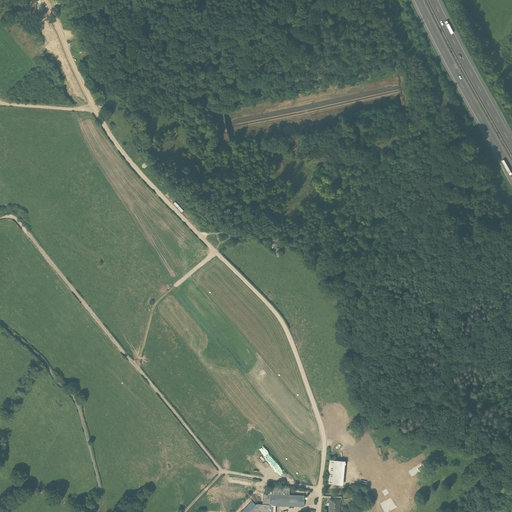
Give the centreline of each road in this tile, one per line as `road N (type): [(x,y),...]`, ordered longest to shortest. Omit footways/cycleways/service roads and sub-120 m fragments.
road 1 (track): [(183,511),(217,466),(19,222),(0,217)]
road 2 (track): [(319,490),(320,426),(283,322),(199,234)]
road 3 (track): [(0,321),(46,360),(76,400),(101,486),(87,511)]
road 4 (motorway): [(420,0),(511,175)]
road 5 (track): [(488,161),(401,0)]
road 6 (motorway): [(511,146),(432,0)]
road 7 (track): [(199,234),(95,110)]
road 8 (track): [(135,364),(154,303),(215,253)]
road 9 (track): [(95,110),(45,0)]
